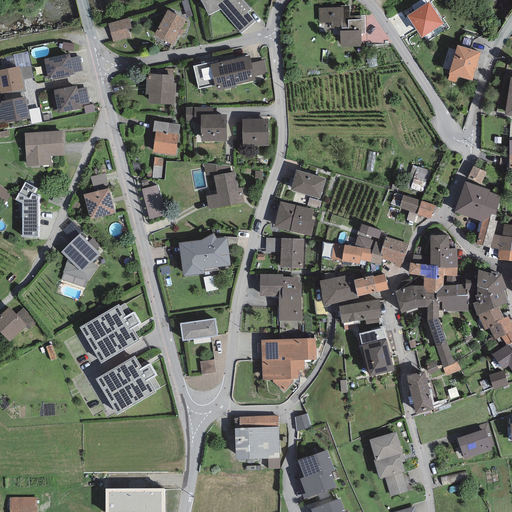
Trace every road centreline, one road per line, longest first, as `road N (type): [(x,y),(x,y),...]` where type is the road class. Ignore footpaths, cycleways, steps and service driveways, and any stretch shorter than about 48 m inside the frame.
road 1 (residential): [(274,35),(282,144),(237,296),(220,406)]
road 2 (residential): [(191,423),(98,65)]
road 3 (residential): [(220,406),(283,407),(322,360),(334,307),(387,297)]
road 4 (residential): [(387,297),(431,511)]
road 5 (residential): [(470,144),(453,132),(365,0)]
road 6 (residential): [(98,65),(274,35)]
road 7 (residential): [(511,23),(491,57),(470,144)]
